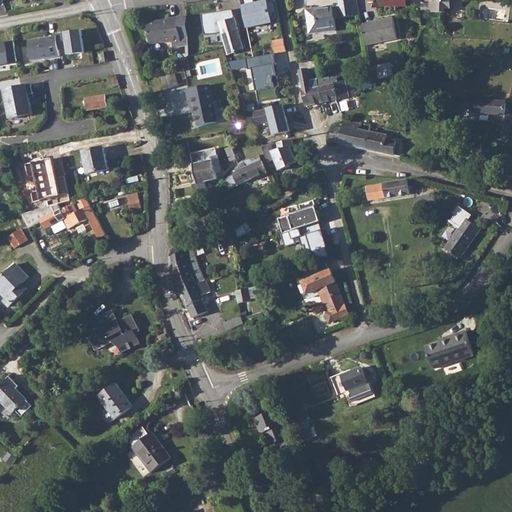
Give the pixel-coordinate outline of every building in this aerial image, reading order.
[(241,0),(247,23),(276,16),(274,0),(266,0),(255,2),(254,0),(241,0)] [(317,8),(307,9),(310,31),(320,29),(320,33),(337,30),(336,18),(354,15),(353,8),(359,7),(357,0),(352,0),(351,0),(338,0),(339,2),(338,4),(339,7),(326,9),(318,10),(317,8)] [(379,0),(368,0),(368,3),(372,3),(372,8),(379,8),(379,5),(379,0)] [(421,5),(420,11),(443,12),(444,8),(452,8),(452,0),(429,0),(430,3),(421,3),(421,5)] [(180,46),(189,45),(186,15),(167,17),(167,19),(147,21),(149,42),(171,40),(171,41),(180,40),(180,46)] [(245,49),(235,17),(218,22),(228,54),(245,49)] [(376,22),(362,25),(366,45),(398,39),(393,17),(376,20),(376,22)] [(57,34),(30,38),(33,60),(61,55),(61,49),(68,48),(68,53),(86,51),(81,28),(57,32),(57,34)] [(284,39),(272,41),(275,52),(286,51),(284,39)] [(13,41),(0,42),(0,64),(17,61),(13,41)] [(253,68),(258,100),(276,97),(275,86),(278,85),(276,76),(273,76),(271,65),(275,64),(274,53),(246,58),(249,68),(253,68)] [(392,62),(378,65),(381,78),(395,74),(392,62)] [(176,73),(161,78),(165,89),(180,85),(179,81),(176,73)] [(118,76),(109,78),(111,87),(120,85),(118,76)] [(318,78),(302,82),(302,89),(306,106),(323,102),(320,87),(320,85),(319,85),(318,79),(318,78)] [(335,83),(320,87),(323,102),(356,95),(352,78),(335,82),(335,83)] [(28,82),(4,86),(10,117),(35,113),(28,82)] [(210,84),(187,89),(191,112),(195,112),(199,126),(218,122),(210,84)] [(88,107),(83,108),(83,111),(108,107),(106,95),(87,99),(88,107)] [(474,100),(464,100),(463,115),(478,116),(478,113),(505,114),(506,101),(474,99),(474,100)] [(273,107),(253,111),(256,125),(276,121),(273,107)] [(360,122),(345,119),(342,129),(333,127),(330,141),(355,147),(360,122)] [(360,122),(355,147),(367,149),(371,131),(372,125),(372,124),(361,122),(360,122)] [(371,131),(367,149),(391,154),(401,156),(404,143),(397,142),(397,140),(387,138),(388,135),(371,131)] [(237,159),(232,145),(225,148),(230,162),(237,159)] [(103,147),(83,152),(88,174),(108,169),(103,147)] [(217,148),(191,153),(198,183),(193,184),(195,193),(208,190),(206,181),(218,179),(217,172),(214,160),(219,159),(217,148)] [(293,149),(277,155),(281,166),(298,160),(293,149)] [(234,174),(238,184),(266,173),(262,161),(258,162),(257,159),(245,163),(247,167),(236,172),(234,174)] [(407,180),(364,187),(365,191),(368,190),(370,200),(410,193),(409,189),(413,188),(412,184),(411,184),(411,181),(408,181),(407,180)] [(138,193),(129,196),(132,209),(141,207),(138,193)] [(434,194),(417,196),(418,207),(429,205),(436,204),(434,194)] [(278,218),(283,233),(292,230),(320,221),(321,221),(313,195),(299,199),(302,210),(278,218)] [(179,201),(181,209),(195,205),(193,197),(179,201)] [(60,221),(55,213),(51,205),(22,212),(22,213),(28,224),(30,228),(43,222),(46,229),(52,226),(56,233),(69,227),(70,228),(89,219),(94,228),(101,225),(87,198),(79,200),(84,209),(80,211),(75,202),(63,208),(68,217),(60,221)] [(253,218),(242,224),(245,229),(256,222),(253,218)] [(466,218),(445,248),(460,258),(481,228),(466,218)] [(14,220),(2,227),(6,234),(18,226),(14,220)] [(322,230),(320,221),(292,230),(295,239),(300,237),(303,247),(305,247),(311,264),(333,260),(327,242),(330,241),(326,229),(322,230)] [(186,249),(170,256),(171,267),(180,289),(206,279),(193,250),(187,251),(186,249)] [(23,293),(18,287),(22,284),(29,277),(16,264),(0,280),(0,293),(1,293),(6,298),(3,301),(9,306),(23,293)] [(343,298),(336,281),(331,269),(302,280),(307,293),(321,287),(328,304),(331,311),(327,312),(330,322),(349,314),(343,298)] [(206,279),(180,289),(187,306),(188,306),(193,318),(209,310),(203,299),(204,298),(202,294),(211,291),(206,279)] [(252,287),(238,290),(241,304),(255,301),(252,287)] [(100,336),(92,340),(97,350),(113,342),(119,347),(122,352),(140,343),(135,333),(140,331),(133,316),(120,323),(113,311),(93,322),(100,336)] [(228,327),(244,324),(243,319),(227,322),(228,327)] [(256,324),(246,328),(252,345),(263,341),(256,324)] [(426,346),(434,368),(474,354),(466,330),(439,339),(440,341),(426,346)] [(362,367),(343,374),(348,390),(354,404),(375,395),(371,382),(368,382),(362,367)] [(343,374),(342,372),(332,377),(338,394),(348,390),(343,374)] [(18,387),(8,377),(0,384),(0,401),(1,401),(12,413),(19,407),(25,414),(35,404),(29,398),(26,400),(16,389),(18,387)] [(99,396),(107,407),(115,419),(116,419),(132,406),(116,384),(99,396)] [(285,411),(290,423),(298,420),(293,408),(285,411)] [(256,418),(261,433),(269,430),(281,426),(281,425),(275,411),(266,415),(265,415),(256,418)] [(307,418),(299,421),(301,426),(303,432),(311,430),(307,418)] [(298,420),(290,423),(291,425),(294,424),(296,428),(301,426),(299,421),(298,420)] [(281,426),(269,430),(272,439),(284,433),(281,426)] [(143,428),(128,439),(153,473),(171,459),(152,432),(148,435),(143,428)] [(284,433),(272,439),(273,443),(282,440),(282,438),(285,436),(284,433)] [(263,453),(266,460),(287,450),(284,443),(263,453)]
